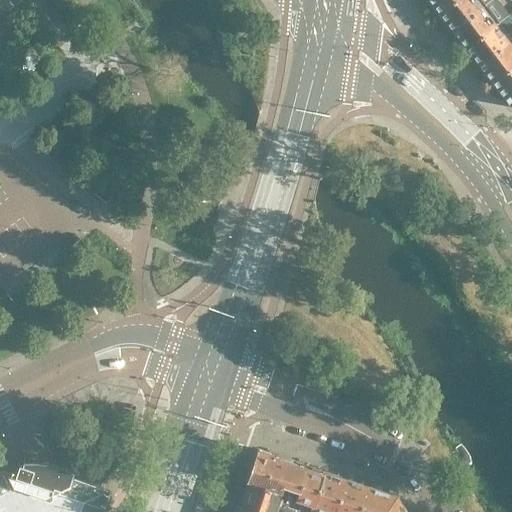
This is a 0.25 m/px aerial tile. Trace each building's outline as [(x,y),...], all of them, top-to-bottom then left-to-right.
[(436,13),(453,0),(430,0),(432,2),(430,4),(436,13)] [(452,28),(482,5),(488,0),(453,0),(436,13),(443,22),(446,20),(452,28)] [(488,0),(482,5),(452,28),(459,37),(456,39),(465,50),(506,16),(493,0),(488,0)] [(506,16),(465,50),(470,57),(473,55),(479,63),(511,39),(511,38),(511,23),(506,16)] [(511,39),(479,63),(485,71),(483,73),(489,81),(492,79),(493,81),(511,66),(511,39)] [(511,66),(493,81),(511,105),(511,66)] [(103,174),(90,190),(107,204),(117,191),(109,184),(111,180),(122,190),(128,184),(105,164),(100,171),(103,174)] [(48,424),(41,428),(49,442),(56,438),(48,424)] [(246,481),(248,481),(282,492),(296,497),(295,499),(298,500),(311,505),(314,506),(325,473),(323,472),(323,473),(279,460),(280,457),(256,449),(246,481)] [(0,511),(100,511),(103,504),(107,492),(91,486),(90,485),(89,486),(72,480),(72,478),(71,478),(72,474),(73,472),(63,467),(54,464),(43,462),(33,461),(21,462),(22,463),(21,466),(18,465),(15,475),(3,471),(0,472),(0,511)] [(311,505),(310,507),(308,511),(332,511),(344,479),(325,473),(314,506),(311,505)] [(344,479),(333,511),(357,511),(366,487),(344,479)] [(238,504),(238,506),(254,511),(294,511),(298,500),(295,499),(296,497),(282,492),(248,481),(241,504),(238,504)] [(366,487),(357,511),(382,511),(396,497),(366,487)] [(404,511),(396,497),(382,511),(404,511)]
